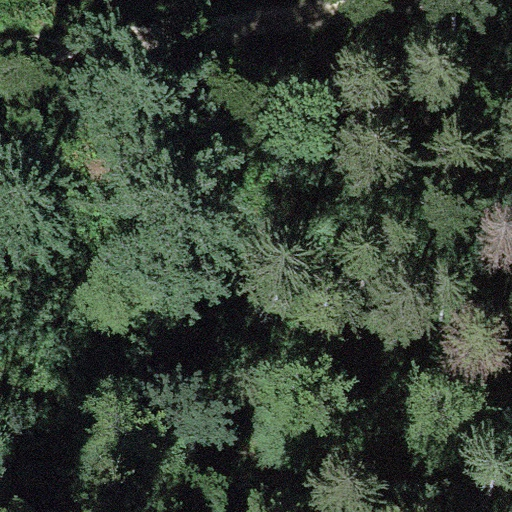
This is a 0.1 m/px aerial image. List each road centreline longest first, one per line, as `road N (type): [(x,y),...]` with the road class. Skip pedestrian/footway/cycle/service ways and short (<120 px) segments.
road 1 (track): [(0,371),(281,449),(511,468)]
road 2 (track): [(401,0),(0,43)]
